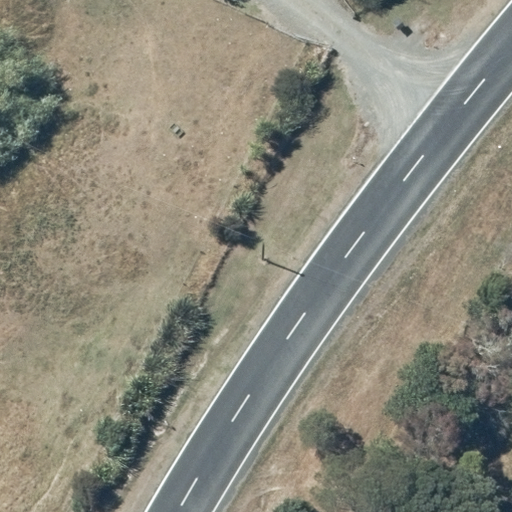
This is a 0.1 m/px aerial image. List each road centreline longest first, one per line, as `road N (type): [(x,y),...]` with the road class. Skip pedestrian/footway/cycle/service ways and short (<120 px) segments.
road 1 (tertiary): [(490,0),(312,232),(137,511)]
road 2 (unknown): [(428,74),(323,0)]
